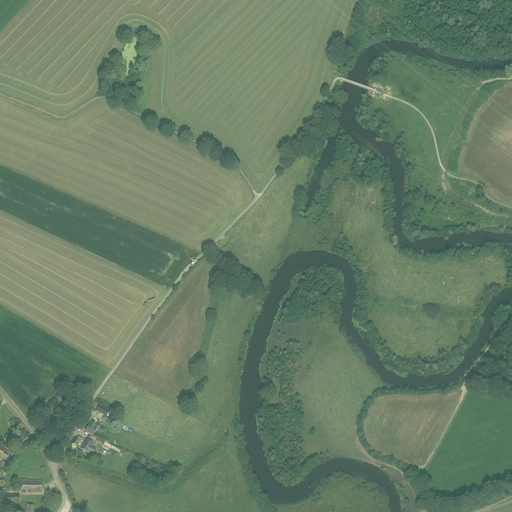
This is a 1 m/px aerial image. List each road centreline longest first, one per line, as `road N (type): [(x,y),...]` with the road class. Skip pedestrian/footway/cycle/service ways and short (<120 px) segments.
road 1 (unclassified): [(52,467),(183,272),(257,197)]
road 2 (track): [(0,94),(57,117),(107,97),(228,159),(257,197)]
